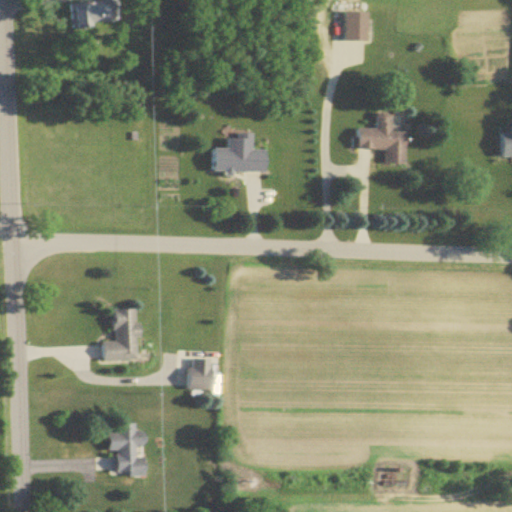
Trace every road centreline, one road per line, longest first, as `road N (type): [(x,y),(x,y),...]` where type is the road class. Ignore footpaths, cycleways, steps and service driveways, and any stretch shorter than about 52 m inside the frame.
road 1 (residential): [(20,511),(3,0)]
road 2 (residential): [(511,256),(12,245)]
